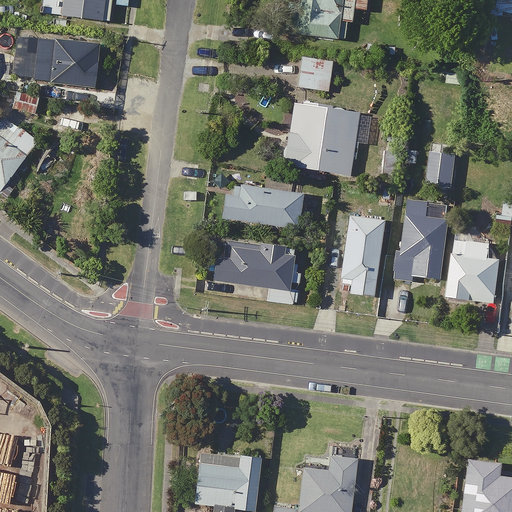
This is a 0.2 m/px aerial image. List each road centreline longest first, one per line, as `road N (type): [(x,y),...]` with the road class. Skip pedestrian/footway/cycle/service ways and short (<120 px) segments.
road 1 (residential): [(511,389),(136,340)]
road 2 (residential): [(136,340),(180,0)]
road 3 (residential): [(136,340),(127,511)]
road 4 (residential): [(136,340),(81,328),(0,275)]
